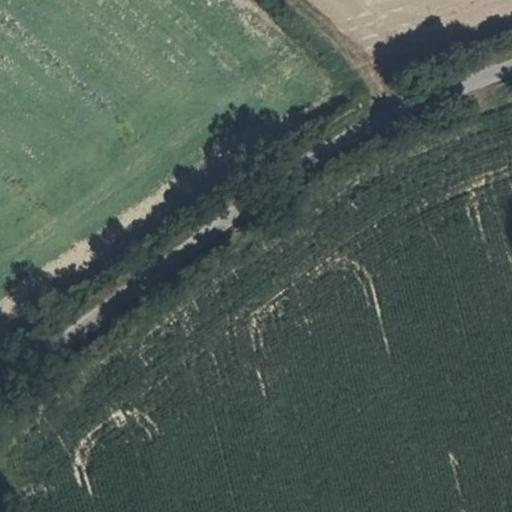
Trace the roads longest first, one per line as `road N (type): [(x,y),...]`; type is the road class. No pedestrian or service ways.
road 1 (unclassified): [(0,392),(233,217),(374,129),(511,71)]
road 2 (track): [(374,129),(378,94),(282,0)]
